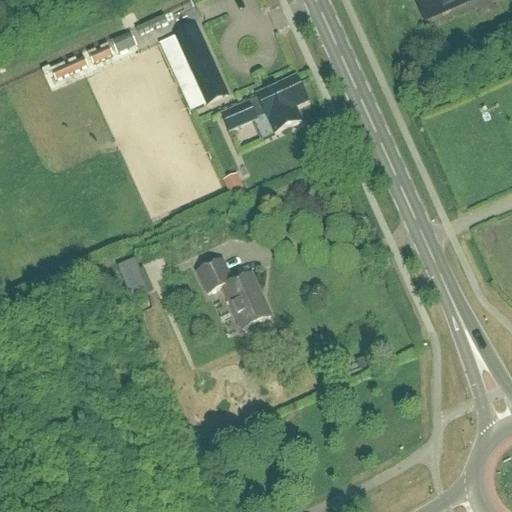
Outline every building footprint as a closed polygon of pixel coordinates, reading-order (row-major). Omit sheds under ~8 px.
[(415,0),(426,24),(479,0),(415,0)] [(222,82),(206,47),(198,29),(175,39),(208,110),(231,100),(222,82)] [(98,72),(146,50),(138,32),(90,54),(98,72)] [(296,82),(285,87),(257,100),(259,103),(223,120),(230,136),(257,124),(256,123),(266,118),(275,138),(301,127),(295,112),(307,107),(296,82)] [(242,186),(228,192),(232,202),(246,195),(242,186)] [(138,298),(154,290),(140,258),(123,266),(138,298)] [(243,335),(271,321),(251,278),(233,287),(223,265),(198,276),(208,299),(223,292),(243,335)]
